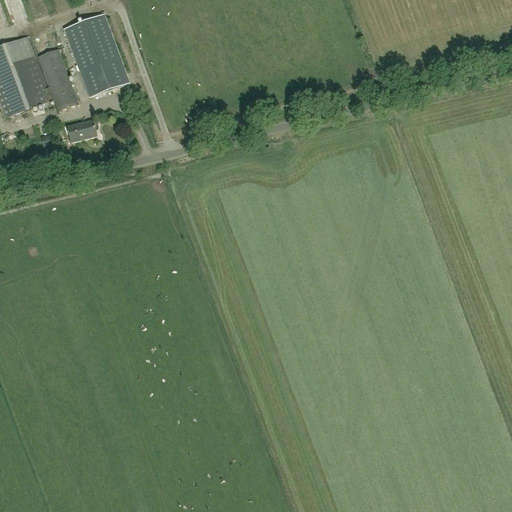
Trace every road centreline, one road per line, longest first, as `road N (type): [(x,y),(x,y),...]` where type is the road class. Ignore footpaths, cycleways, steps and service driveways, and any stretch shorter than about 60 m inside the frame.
road 1 (unclassified): [(0,197),(511,74)]
road 2 (track): [(173,155),(122,14),(90,0)]
